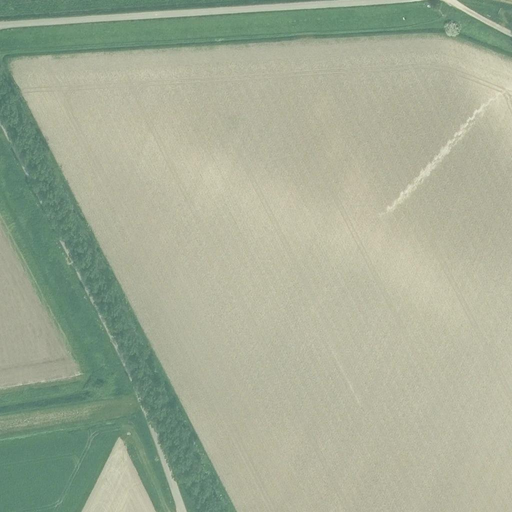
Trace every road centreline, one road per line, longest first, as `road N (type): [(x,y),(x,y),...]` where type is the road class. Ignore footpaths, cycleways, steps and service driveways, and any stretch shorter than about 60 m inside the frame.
road 1 (unclassified): [(182,511),(152,414),(0,116)]
road 2 (unclassified): [(0,26),(388,0)]
